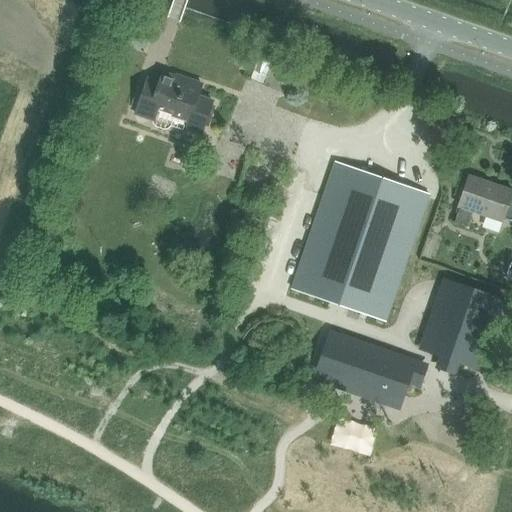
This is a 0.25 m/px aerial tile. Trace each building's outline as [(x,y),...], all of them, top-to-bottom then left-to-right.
[(283,64),(277,79),(294,86),(300,71),(283,64)] [(154,83),(143,80),(138,96),(134,95),(128,115),(150,123),(155,110),(186,120),(187,116),(191,117),(197,118),(199,117),(203,115),(206,112),(208,107),(209,105),(207,99),(206,97),(204,95),(202,93),(200,92),(196,91),(198,84),(174,76),(172,80),(157,75),(154,83)] [(334,163),(291,289),(327,301),(386,322),(408,258),(429,196),(334,163)] [(504,220),(510,222),(511,220),(511,204),(510,204),(509,201),(511,192),(511,191),(468,176),(457,206),(459,207),(454,222),(465,226),(471,211),(501,222),(502,221),(504,220)] [(445,284),(423,349),(443,355),(439,367),(453,371),(457,360),(476,367),(498,302),(445,284)] [(331,336),(317,378),(397,406),(406,379),(418,383),(423,368),(331,336)]
